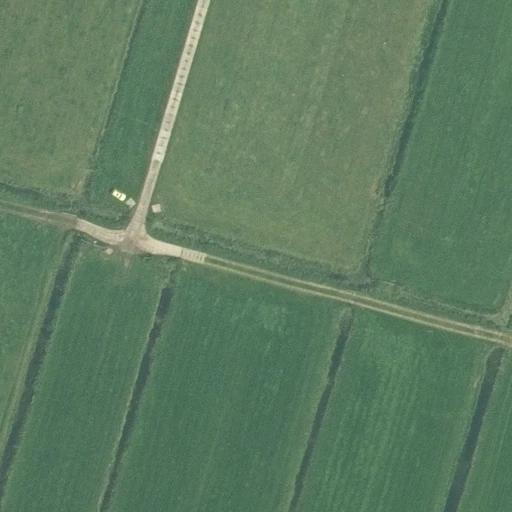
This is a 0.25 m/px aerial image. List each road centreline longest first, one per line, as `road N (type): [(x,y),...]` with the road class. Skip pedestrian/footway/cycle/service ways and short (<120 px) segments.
road 1 (track): [(0,203),(511,343)]
road 2 (track): [(205,0),(132,242)]
